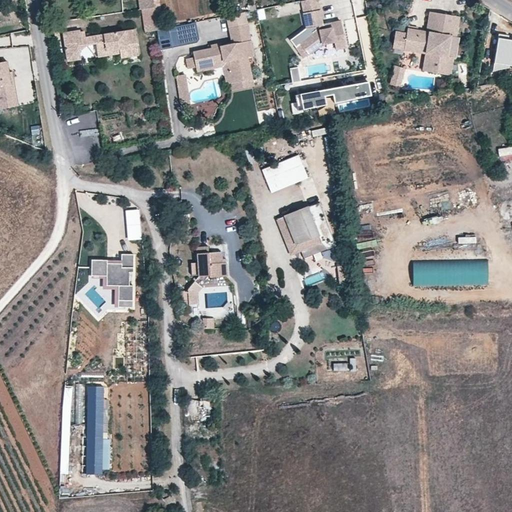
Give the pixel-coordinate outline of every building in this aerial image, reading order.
[(135,0),(136,9),(141,8),(154,6),(152,0),(135,0)] [(309,0),(304,1),(306,13),(323,9),(321,0),(309,0)] [(276,15),(300,14),(299,2),(275,4),(276,15)] [(157,24),(154,6),(141,8),(143,25),(157,24)] [(257,18),(265,18),(264,8),(257,8),(257,18)] [(323,9),(306,13),(309,28),(298,37),(310,55),(325,43),(336,42),(337,50),(347,48),(343,21),(332,23),(333,29),(326,30),(324,24),(324,23),(323,9)] [(454,57),(458,37),(455,37),(459,16),(429,10),(426,31),(406,27),(405,33),(397,31),(395,44),(403,46),(425,49),(425,52),(424,57),(429,58),(427,71),(449,75),(452,57),(454,57)] [(254,57),(246,13),(229,16),(234,43),(193,51),(195,60),(188,62),(189,72),(197,70),(229,65),(233,85),(253,80),(251,70),(248,58),(254,57)] [(169,28),(158,30),(161,50),(172,47),(169,28)] [(117,46),(118,52),(118,56),(136,53),(131,29),(83,37),(82,30),(60,33),(63,53),(76,51),(82,44),(92,43),(94,55),(103,53),(103,52),(101,47),(117,46)] [(77,57),(76,51),(63,53),(65,59),(77,57)] [(257,69),(254,57),(248,58),(251,70),(257,69)] [(0,109),(17,106),(13,82),(10,83),(8,71),(6,60),(0,61),(0,109)] [(229,65),(197,70),(198,75),(224,70),(227,86),(233,85),(229,65)] [(405,67),(395,65),(390,83),(399,86),(405,67)] [(189,104),(186,76),(179,77),(182,105),(189,104)] [(301,94),(303,110),(372,98),(369,83),(301,94)] [(310,130),(312,137),(325,133),(323,126),(310,130)] [(41,127),(30,128),(31,146),(42,145),(41,127)] [(511,146),(498,146),(498,158),(511,158),(511,146)] [(260,168),(270,192),(307,177),(298,153),(260,168)] [(329,225),(317,196),(310,199),(321,228),(329,225)] [(310,199),(289,208),(303,242),(324,234),(321,228),(310,199)] [(294,246),(303,242),(289,208),(280,211),(294,246)] [(139,243),(138,215),(126,216),(127,243),(139,243)] [(457,243),(476,243),(476,234),(457,234),(457,243)] [(208,273),(209,277),(226,276),(225,261),(221,261),(220,250),(195,252),(196,260),(190,261),(191,274),(208,273)] [(128,302),(128,310),(135,310),(135,289),(130,289),(130,276),(135,276),(135,259),(123,259),(123,265),(110,265),(110,263),(94,262),(94,278),(109,278),(109,288),(120,288),(120,302),(128,302)] [(488,259),(415,260),(415,285),(489,284),(488,259)] [(187,288),(188,305),(198,305),(198,292),(203,287),(194,280),(187,288)] [(214,317),(202,317),(202,328),(213,328),(214,317)] [(355,370),(355,360),(332,360),(332,370),(355,370)] [(104,475),(105,390),(88,390),(87,475),(104,475)] [(188,396),(189,415),(211,414),(209,395),(188,396)]
